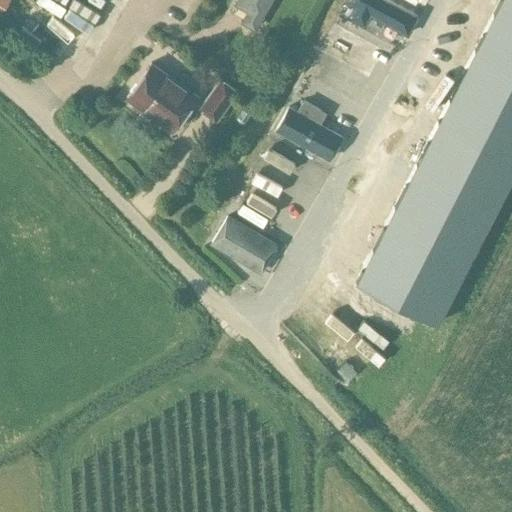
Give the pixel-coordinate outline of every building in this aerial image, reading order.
[(0,0),(0,15),(10,0),(0,0)] [(18,0),(39,12),(44,2),(40,0),(18,0)] [(247,10),(241,21),(255,29),(272,0),(236,0),(235,3),(247,10)] [(406,27),(358,0),(333,0),(305,50),(374,87),(406,27)] [(511,0),(491,0),(352,276),(432,316),(511,158),(511,0)] [(420,0),(358,0),(406,27),(420,0)] [(24,3),(15,8),(22,23),(32,18),(24,3)] [(52,15),(37,36),(58,52),(73,31),(52,15)] [(374,87),(305,50),(270,111),(339,148),(374,87)] [(159,120),(162,116),(176,125),(197,96),(151,63),(127,97),(159,120)] [(220,76),(198,107),(217,120),(239,89),(220,76)] [(339,148),(270,111),(235,172),(305,210),(339,148)] [(305,210),(235,172),(198,234),(268,275),(305,210)] [(332,365),(340,357),(320,336),(311,345),(332,365)]
